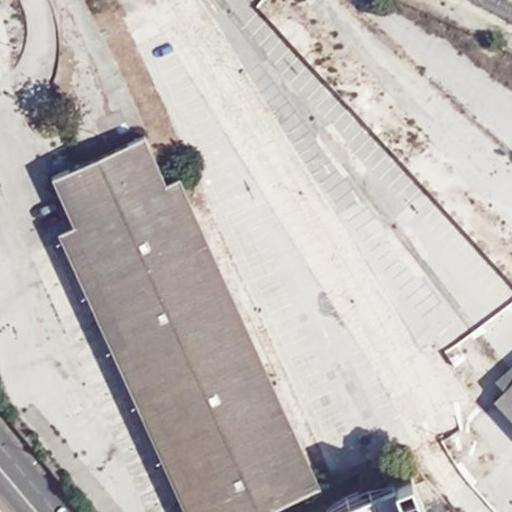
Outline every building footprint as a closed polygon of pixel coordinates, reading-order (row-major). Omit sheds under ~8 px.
[(122,373),(185,511),(258,511),(319,485),(177,179),(165,184),(143,136),(50,177),(73,226),(57,233),(122,373)] [(511,374),(495,390),(506,401),(511,395),(511,374)] [(511,427),(511,407),(506,401),(495,410),(511,427)] [(425,511),(409,475),(393,482),(405,511),(425,511)] [(405,511),(393,482),(321,511),(405,511)]
